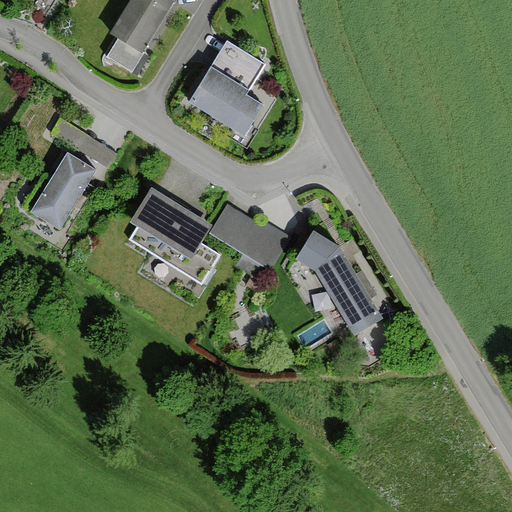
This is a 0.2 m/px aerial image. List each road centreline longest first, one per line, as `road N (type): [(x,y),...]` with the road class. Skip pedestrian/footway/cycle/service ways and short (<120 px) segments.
road 1 (residential): [(336,145),(278,173),(229,169),(0,27)]
road 2 (residential): [(336,145),(511,439)]
road 3 (residential): [(282,0),(336,145)]
